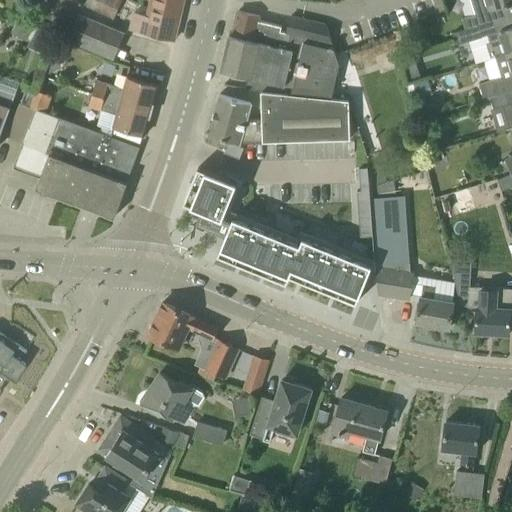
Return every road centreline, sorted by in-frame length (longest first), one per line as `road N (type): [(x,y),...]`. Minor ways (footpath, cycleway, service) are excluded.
road 1 (tertiary): [(123,268),(186,281),(384,359),(511,378)]
road 2 (residential): [(123,268),(169,159),(209,0)]
road 3 (tertiary): [(0,487),(66,384),(123,268)]
road 4 (unknown): [(402,0),(338,17),(272,9)]
road 5 (tertiary): [(123,268),(0,260)]
